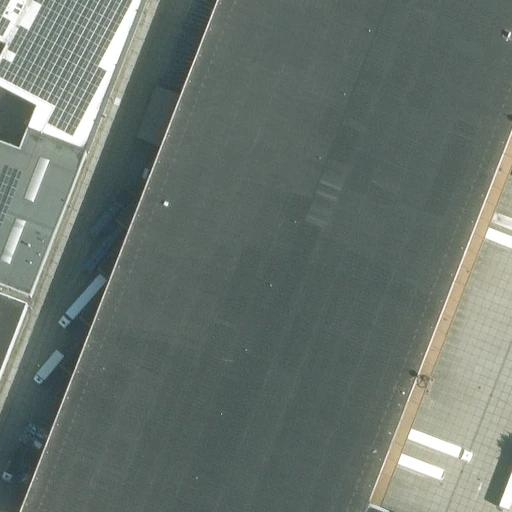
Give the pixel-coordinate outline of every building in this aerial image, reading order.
[(40,102),(95,124),(146,0),(0,0),(0,45),(6,49),(0,61),(0,91),(37,110),(40,102)] [(511,135),(511,0),(220,0),(149,186),(137,199),(124,188),(112,202),(125,213),(117,223),(130,235),(98,271),(111,283),(79,320),(92,331),(60,368),(74,380),(44,457),(26,450),(19,466),(39,474),(23,511),(376,511),(368,509),(511,135)] [(37,110),(29,129),(83,151),(91,132),(95,124),(40,102),(37,110)] [(0,287),(31,300),(88,154),(29,130),(21,150),(0,142),(0,287)] [(0,380),(28,307),(0,295),(0,380)]
